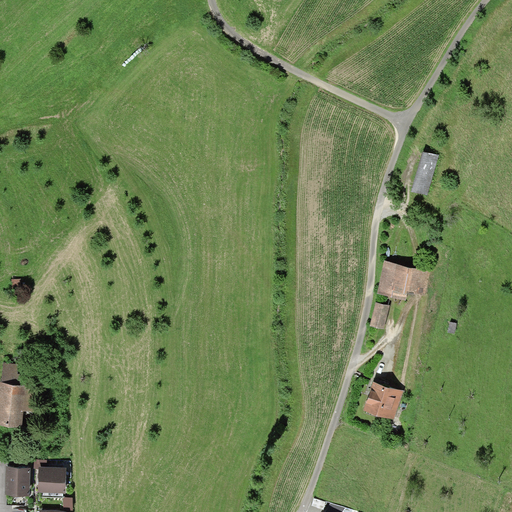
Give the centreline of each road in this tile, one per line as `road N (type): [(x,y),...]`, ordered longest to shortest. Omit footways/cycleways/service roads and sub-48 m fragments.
road 1 (unclassified): [(301,511),(366,315),(381,196),(406,121),(486,0)]
road 2 (track): [(210,0),(226,27),(256,50),(406,121)]
